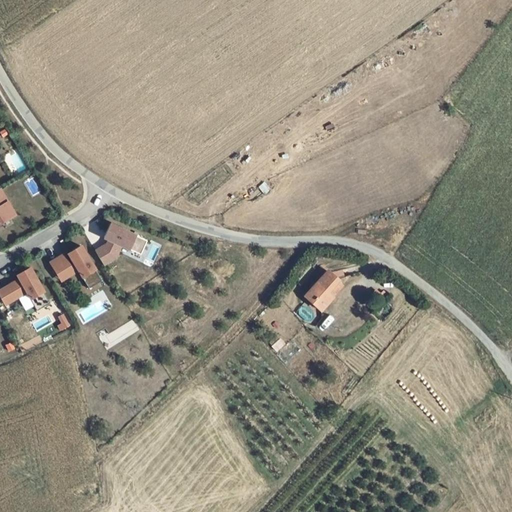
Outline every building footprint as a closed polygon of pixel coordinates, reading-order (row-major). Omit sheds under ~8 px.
[(7,184),(0,187),(0,221),(21,210),(7,184)] [(114,238),(103,245),(111,259),(123,252),(129,240),(148,248),(154,234),(117,218),(111,232),(116,234),(114,238)] [(71,249),(58,257),(67,272),(73,269),(75,272),(86,265),(97,283),(110,275),(88,240),(75,248),(82,258),(78,261),(71,249)] [(4,287),(11,300),(33,287),(44,306),(57,298),(36,263),(23,270),(25,274),(4,287)] [(328,294),(339,281),(329,273),(306,298),(320,312),(333,298),(328,294)] [(328,294),(333,298),(344,286),(339,281),(328,294)]
